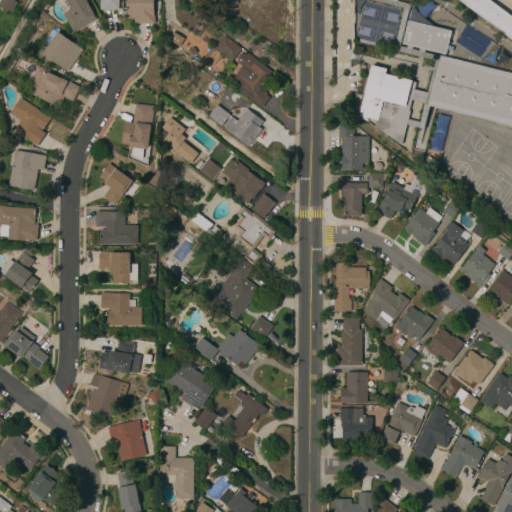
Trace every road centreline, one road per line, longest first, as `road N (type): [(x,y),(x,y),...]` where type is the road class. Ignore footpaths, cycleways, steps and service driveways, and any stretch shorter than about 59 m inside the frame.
road 1 (primary): [(306,511),(309,0)]
road 2 (residential): [(47,413),(67,362),(68,184),(119,58)]
road 3 (residential): [(511,341),(377,245),(308,234)]
road 4 (residential): [(88,511),(78,447),(0,379)]
road 5 (residential): [(448,511),(382,471),(307,466)]
